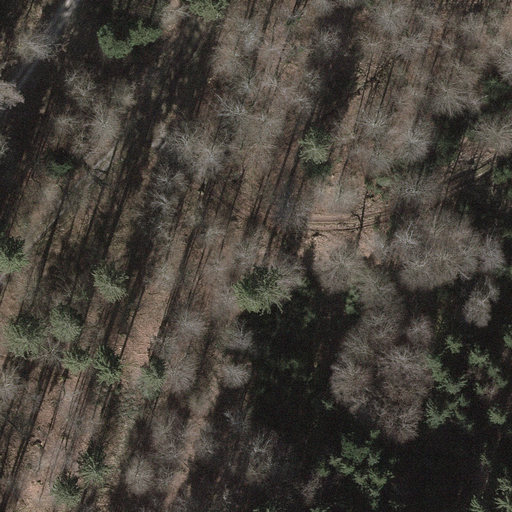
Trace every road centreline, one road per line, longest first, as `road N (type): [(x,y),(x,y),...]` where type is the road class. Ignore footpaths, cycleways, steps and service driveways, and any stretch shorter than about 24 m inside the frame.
road 1 (track): [(0,297),(94,171),(140,135),(304,225),(409,204),(511,146)]
road 2 (track): [(0,108),(75,0)]
